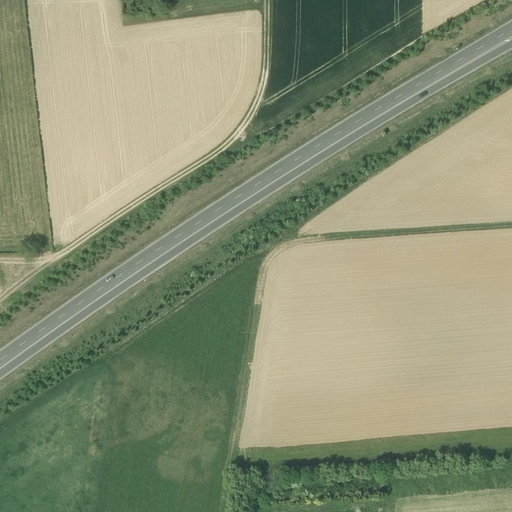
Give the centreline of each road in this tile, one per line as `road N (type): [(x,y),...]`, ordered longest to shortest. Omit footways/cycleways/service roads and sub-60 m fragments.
road 1 (trunk): [(0,363),(178,239),(501,38)]
road 2 (track): [(266,0),(264,74),(233,139),(0,301)]
road 3 (track): [(266,11),(128,26)]
